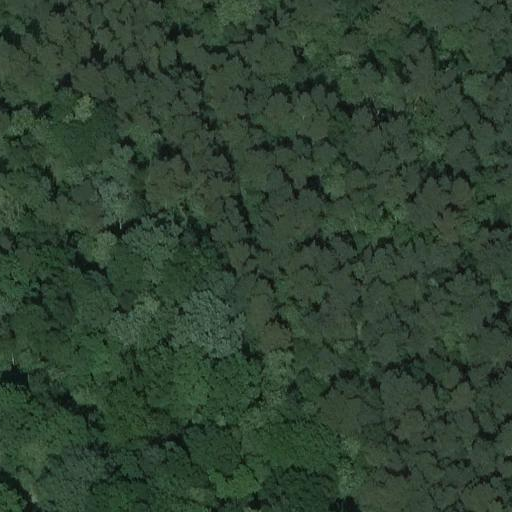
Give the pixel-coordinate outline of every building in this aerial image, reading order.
[(51,155),(25,165),(47,229),(70,234),(105,221),(112,205),(89,142),(61,151),(66,167),(56,171),(51,155)] [(0,266),(11,241),(0,213),(0,266)] [(100,319),(74,329),(97,393),(120,398),(165,381),(179,362),(153,297),(127,307),(133,325),(123,328),(117,312),(110,315),(116,331),(106,335),(100,319)] [(0,448),(8,445),(22,426),(0,369),(0,448)] [(165,479),(139,490),(146,511),(238,511),(218,458),(192,468),(197,485),(187,489),(182,473),(175,475),(180,491),(170,495),(165,479)]
